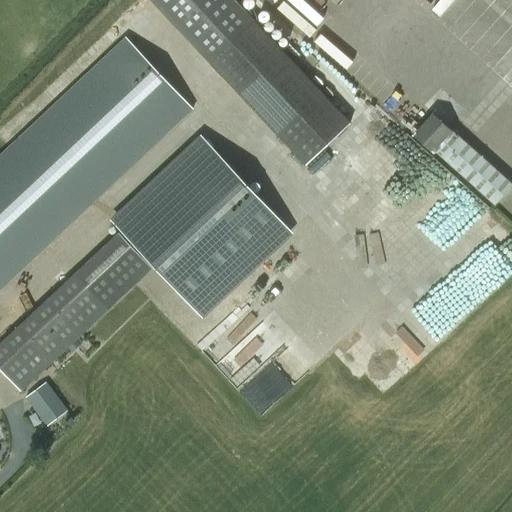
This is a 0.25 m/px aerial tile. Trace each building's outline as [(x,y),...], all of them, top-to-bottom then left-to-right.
[(430,0),(466,31),(493,0),(430,0)] [(306,162),(352,120),(256,16),(210,59),(306,162)] [(511,28),(485,54),(504,74),(510,68),(511,70),(511,28)] [(0,291),(194,110),(127,38),(0,156),(0,291)] [(452,132),(451,133),(433,117),(413,138),(432,155),(434,153),(493,206),(511,185),(452,132)] [(197,140),(112,220),(201,315),(286,235),(197,140)] [(0,370),(20,392),(152,269),(119,234),(0,344),(0,370)] [(45,421),(65,402),(45,380),(24,398),(45,421)]
